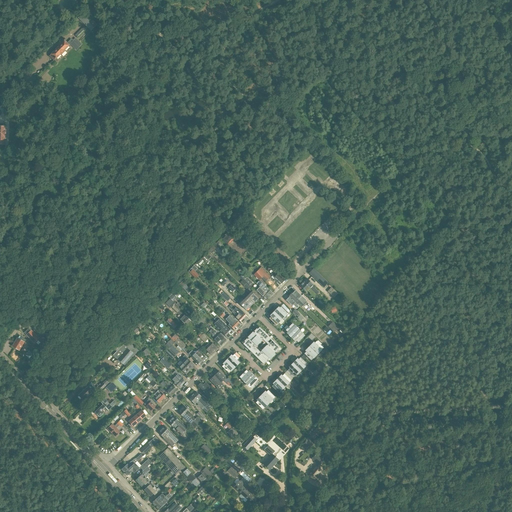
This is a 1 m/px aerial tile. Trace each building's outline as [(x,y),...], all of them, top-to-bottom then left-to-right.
[(84,12),(79,18),(87,26),(91,31),(97,25),(93,21),(84,12)] [(61,54),(62,54),(63,53),(64,52),(64,51),(65,51),(65,50),(69,45),(65,41),(66,40),(63,37),(60,41),(61,42),(58,45),(59,46),(50,56),(54,60),(61,54)] [(75,38),(70,44),(76,50),(81,44),(75,38)] [(228,245),(235,238),(228,231),(225,234),(221,238),(228,245)] [(195,264),(192,267),(199,274),(201,272),(199,270),(200,269),(195,264)] [(259,270),(255,266),(253,269),(256,272),(257,272),(262,278),(266,282),(271,277),(261,267),(259,270)] [(324,287),(328,283),(314,269),(309,273),(324,287)] [(282,283),(285,280),(275,271),(272,274),(276,278),(274,280),(280,285),(281,283),(282,283)] [(260,280),(262,278),(257,272),(256,272),(254,274),(260,280)] [(249,286),(253,283),(242,273),(239,276),(246,283),(249,286)] [(315,287),(307,279),(304,282),(317,295),(319,293),(315,288),(316,287),(315,287)] [(226,283),(223,280),(218,286),(222,290),(224,287),(223,286),(226,283)] [(246,284),(242,280),(240,282),(248,290),(250,288),(249,287),(249,286),(246,283),(246,284)] [(182,281),(179,284),(185,290),(188,287),(182,281)] [(260,282),(259,281),(257,283),(260,287),(269,296),(273,293),(261,281),(260,282)] [(317,295),(304,282),(300,285),(307,292),(308,291),(314,297),(317,295)] [(180,293),(183,289),(178,285),(175,288),(180,293)] [(266,300),(269,296),(260,287),(257,290),(266,300)] [(334,298),(338,293),(331,287),(327,292),(334,298)] [(170,291),(177,297),(180,294),(172,288),(170,290),(170,291)] [(296,290),(293,293),(293,294),(295,296),(303,304),(303,303),(305,305),(306,305),(307,306),(309,304),(308,303),(305,301),(306,300),(296,290)] [(177,298),(177,297),(170,291),(166,294),(169,298),(170,297),(174,301),(177,298)] [(246,294),(248,296),(255,302),(258,299),(252,292),(250,294),(248,292),(246,294)] [(303,304),(295,296),(293,294),(293,293),(292,293),(289,297),(295,303),(297,301),(299,303),(298,303),(301,305),(303,307),(305,305),(303,303),(303,304)] [(251,307),(255,302),(248,296),(244,300),(251,307)] [(299,306),(295,303),(289,297),(286,300),(292,306),(294,304),(295,306),(295,307),(297,309),(299,306)] [(247,311),(251,307),(244,300),(240,304),(247,311)] [(180,310),(181,309),(174,302),(170,306),(177,313),(180,310)] [(248,318),(239,309),(238,310),(236,308),(235,307),(232,304),(230,306),(245,321),(248,318)] [(216,313),(217,312),(210,305),(208,306),(216,313)] [(221,311),(223,313),(225,311),(221,308),(221,307),(220,307),(218,305),(216,307),(221,311)] [(245,321),(230,306),(228,307),(232,311),(232,312),(237,316),(236,317),(242,323),(245,321)] [(289,313),(282,306),(281,306),(278,310),(277,309),(275,312),(282,319),(289,313)] [(185,315),(180,310),(177,313),(182,318),(180,320),(186,325),(191,321),(185,315)] [(228,318),(225,315),(223,313),(221,311),(218,314),(222,318),(223,317),(226,319),(230,324),(229,325),(235,331),(238,328),(228,318)] [(282,319),(275,312),(273,314),(273,315),(270,318),(269,318),(276,325),(282,319)] [(231,335),(214,319),(208,313),(206,315),(213,323),(214,322),(218,326),(223,331),(222,332),(228,338),(231,335)] [(230,315),(228,313),(225,315),(228,318),(238,328),(241,325),(235,319),(234,319),(230,315)] [(210,322),(202,315),(199,318),(198,318),(203,323),(206,326),(210,322)] [(231,335),(234,332),(217,316),(214,319),(231,335)] [(169,318),(167,321),(174,329),(177,326),(169,318)] [(334,332),(338,328),(332,322),(328,327),(334,332)] [(291,337),(299,330),(293,323),(286,330),(286,331),(290,334),(289,335),(291,337)] [(276,352),(276,353),(279,350),(278,350),(280,348),(260,327),(258,329),(257,329),(254,331),(255,332),(253,334),(252,333),(249,337),(250,337),(248,339),(247,339),(244,341),(245,342),(243,344),(264,364),(266,362),(266,363),(269,360),(268,360),(270,358),(271,358),(274,355),(274,354),(276,352)] [(219,335),(212,328),(211,330),(224,343),(227,340),(220,334),(219,335)] [(34,343),(39,338),(31,330),(26,335),(34,343)] [(224,343),(211,330),(209,332),(216,338),(214,339),(221,346),(224,343)] [(298,343),(305,336),(299,330),(291,337),(294,339),(298,342),(298,343)] [(203,334),(202,334),(201,335),(199,337),(202,340),(205,342),(208,339),(203,334)] [(178,339),(174,335),(171,339),(175,342),(182,349),(186,346),(178,338),(178,339)] [(23,347),(26,343),(17,339),(13,346),(19,350),(22,346),(23,347)] [(215,352),(218,349),(211,341),(207,344),(215,352)] [(312,344),(310,347),(317,354),(323,348),(317,341),(316,341),(316,342),(313,345),(312,344)] [(127,346),(125,344),(113,355),(125,366),(139,350),(130,343),(127,346)] [(212,355),(215,352),(207,344),(204,348),(212,355)] [(169,349),(176,356),(179,352),(172,345),(171,346),(169,349)] [(305,354),(303,356),(305,358),(307,356),(311,360),(317,354),(310,347),(308,349),(308,350),(306,352),(305,353),(304,354),(305,354)] [(172,359),(176,356),(169,349),(165,352),(172,359)] [(201,366),(204,362),(197,355),(195,353),(192,350),(189,354),(192,357),(194,358),(196,361),(201,366)] [(204,362),(208,359),(203,354),(199,350),(195,353),(197,355),(204,362)] [(230,357),(227,361),(234,368),(241,361),(234,354),(231,358),(230,357)] [(296,361),(294,363),(301,371),(307,364),(303,360),(305,358),(303,356),(301,358),(300,358),(298,360),(297,362),(296,361)] [(164,357),(160,361),(168,369),(172,365),(164,357)] [(190,370),(194,366),(187,359),(183,363),(190,370)] [(186,374),(190,370),(183,363),(181,361),(178,364),(180,366),(179,367),(186,374)] [(234,368),(227,361),(225,362),(226,363),(222,366),(229,373),(234,368)] [(288,370),(295,377),(301,371),(294,363),(291,365),(292,366),(289,370),(288,370)] [(172,374),(175,377),(183,384),(186,381),(175,370),(172,374)] [(250,374),(247,370),(240,377),(246,383),(253,375),(251,373),(250,374)] [(220,371),(215,375),(222,382),(224,380),(227,383),(229,382),(233,386),(235,384),(229,377),(227,379),(220,371)] [(291,381),(284,374),(280,378),(280,377),(277,379),(285,387),(291,381)] [(215,375),(210,379),(218,388),(216,390),(222,396),(224,394),(220,389),(222,388),(225,385),(223,383),(222,382),(215,375)] [(258,382),(255,379),(256,378),(253,375),(246,383),(252,389),(259,382),(258,382)] [(179,388),(183,384),(175,377),(172,380),(175,382),(174,383),(179,388)] [(285,387),(277,379),(275,382),(276,383),(272,386),(279,393),(285,387)] [(103,383),(96,390),(99,393),(109,383),(106,381),(103,383)] [(164,382),(163,381),(160,384),(163,387),(165,386),(167,389),(168,389),(167,391),(172,396),(175,393),(167,385),(164,382)] [(165,381),(164,382),(167,385),(175,393),(178,389),(173,384),(172,386),(168,383),(165,381)] [(111,393),(117,387),(112,382),(106,387),(111,393)] [(204,385),(201,383),(198,386),(203,391),(206,388),(208,390),(209,389),(204,384),(204,385)] [(95,388),(91,384),(79,395),(79,396),(78,397),(80,400),(82,398),(84,400),(96,389),(95,389),(96,389),(95,388)] [(275,397),(268,390),(268,391),(264,394),(264,393),(261,396),(269,403),(275,397)] [(136,395),(136,396),(132,391),(129,394),(141,406),(144,403),(136,395)] [(208,404),(202,397),(196,391),(193,395),(205,407),(208,404)] [(159,403),(165,396),(162,393),(158,396),(156,394),(153,397),(159,403)] [(205,407),(193,395),(189,398),(195,404),(196,402),(201,407),(200,407),(203,409),(205,407)] [(269,403),(261,396),(259,398),(260,399),(256,402),(256,403),(263,409),(269,403)] [(101,400),(100,401),(100,402),(93,410),(92,411),(92,412),(94,413),(95,413),(95,412),(97,414),(98,414),(100,416),(103,413),(101,411),(105,407),(109,410),(117,403),(114,401),(110,404),(107,401),(105,404),(102,400),(101,400)] [(144,404),(151,411),(156,407),(149,400),(144,404)] [(184,405),(181,409),(193,421),(197,425),(202,421),(198,417),(195,420),(192,416),(193,415),(190,412),(184,405)] [(181,409),(178,412),(184,418),(185,417),(189,422),(191,424),(188,426),(193,430),(197,426),(197,425),(193,421),(181,409)] [(142,419),(146,416),(142,410),(137,414),(142,419)] [(202,420),(205,417),(199,412),(196,414),(202,420)] [(138,423),(142,419),(137,414),(133,418),(138,423)] [(184,432),(187,429),(180,422),(174,416),(171,419),(177,425),(184,432)] [(249,422),(248,420),(249,419),(247,417),(246,418),(243,416),(241,418),(247,424),(249,422)] [(134,427),(138,423),(133,418),(129,421),(134,427)] [(182,436),(185,433),(184,432),(177,425),(171,419),(168,422),(182,436)] [(118,430),(119,431),(122,428),(126,432),(128,430),(122,423),(119,425),(117,428),(118,430)] [(107,429),(112,433),(117,428),(115,426),(112,424),(107,429)] [(175,444),(175,443),(179,440),(164,426),(161,429),(174,442),(173,442),(175,444)] [(233,427),(227,433),(233,438),(238,433),(233,427)] [(121,432),(119,431),(118,430),(117,428),(112,433),(116,437),(121,432)] [(172,447),(175,444),(173,442),(174,442),(161,429),(158,432),(164,438),(163,439),(172,447)] [(244,447),(248,450),(255,442),(254,440),(255,439),(253,437),(244,447)] [(306,439),(302,444),(307,449),(312,444),(306,439)] [(148,444),(141,451),(144,454),(151,447),(148,444)] [(207,455),(211,451),(204,444),(201,448),(207,455)] [(270,456),(263,464),(270,470),(279,460),(272,454),(275,451),(268,445),(266,447),(264,450),(270,456)] [(159,457),(163,461),(167,457),(163,452),(159,457)] [(320,465),(324,461),(316,454),(312,458),(320,465)] [(167,457),(163,461),(167,466),(172,461),(167,457)] [(128,464),(122,469),(125,472),(135,463),(138,460),(136,458),(134,459),(132,461),(131,461),(128,464)] [(147,467),(152,462),(149,459),(141,467),(143,470),(147,467)] [(172,461),(167,466),(172,470),(176,466),(172,461)] [(140,468),(135,463),(125,472),(128,476),(133,471),(134,473),(140,468)] [(316,482),(320,477),(318,475),(322,470),(316,465),(310,472),(311,472),(308,475),(316,482)] [(176,466),(172,470),(176,475),(181,471),(176,466)] [(139,483),(147,475),(145,473),(150,469),(147,467),(143,470),(137,476),(138,476),(139,477),(136,480),(139,483)] [(238,474),(231,467),(228,471),(235,478),(238,474)] [(205,469),(201,472),(201,473),(206,478),(210,474),(205,469)] [(196,478),(191,473),(187,477),(186,478),(181,482),(183,485),(188,481),(187,480),(188,479),(191,482),(196,478)] [(201,473),(196,478),(201,482),(206,478),(201,473)] [(146,485),(152,480),(147,475),(139,483),(142,487),(145,484),(146,485)] [(241,494),(239,496),(243,499),(245,497),(248,500),(252,504),(255,500),(256,499),(248,491),(247,490),(246,489),(244,488),(248,483),(242,478),(238,483),(238,482),(234,487),(241,494)] [(155,486),(152,484),(154,483),(152,480),(146,485),(146,486),(147,485),(148,487),(144,490),(147,493),(155,486)] [(268,493),(271,485),(261,480),(260,483),(263,484),(261,488),(264,489),(263,490),(268,493)] [(200,488),(197,491),(201,494),(207,489),(203,485),(201,483),(198,486),(200,488)] [(157,489),(156,488),(155,486),(147,493),(151,496),(154,493),(155,495),(161,490),(158,488),(157,489)] [(159,510),(165,504),(164,504),(169,500),(168,499),(172,496),(171,495),(172,494),(171,492),(169,493),(165,497),(155,506),(159,510)] [(155,506),(165,497),(162,494),(158,497),(152,503),(155,506)] [(171,511),(175,508),(173,506),(179,500),(176,497),(169,504),(172,507),(170,509),(169,508),(164,511),(171,511)]
